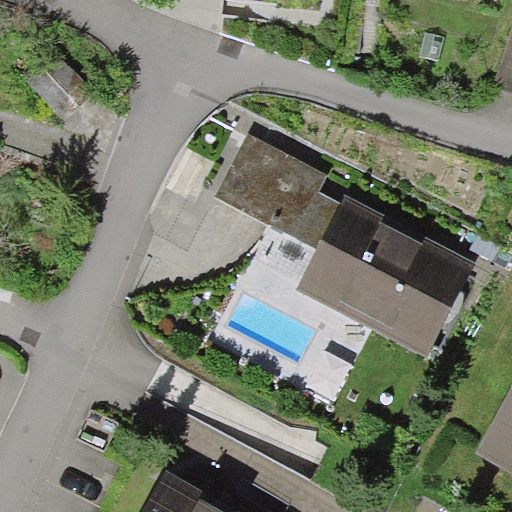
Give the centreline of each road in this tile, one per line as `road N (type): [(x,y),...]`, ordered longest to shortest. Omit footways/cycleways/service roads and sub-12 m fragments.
road 1 (residential): [(188,51),(511,141)]
road 2 (residential): [(75,342),(188,51)]
road 3 (residential): [(0,499),(75,342)]
